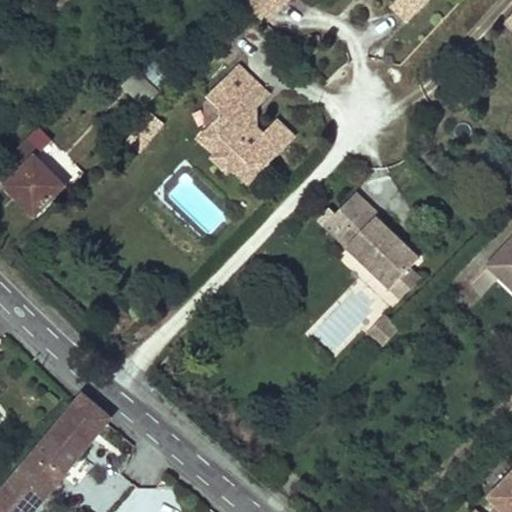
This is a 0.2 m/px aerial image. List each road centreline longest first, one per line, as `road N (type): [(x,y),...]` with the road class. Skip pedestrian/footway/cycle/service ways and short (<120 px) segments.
road 1 (residential): [(372,107),(106,396)]
road 2 (residential): [(106,396),(259,511)]
road 3 (residential): [(0,294),(106,396)]
